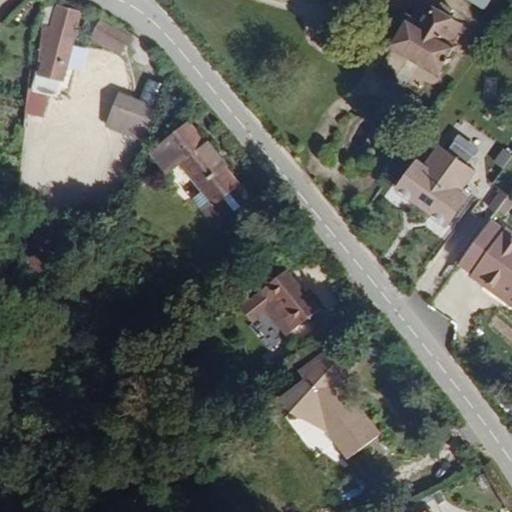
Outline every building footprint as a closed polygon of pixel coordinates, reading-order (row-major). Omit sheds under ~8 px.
[(65,80),(84,9),(51,0),(45,0),(45,3),(59,7),(53,25),(45,25),(43,33),(39,61),(45,63),(41,75),(65,80)] [(452,41),(463,21),(451,15),(456,7),(443,0),(439,8),(427,1),(417,21),(410,18),(396,45),(445,71),(459,44),(452,41)] [(53,25),(59,7),(45,3),(38,31),(43,33),(45,25),(53,25)] [(129,34),(114,24),(89,14),(86,22),(101,31),(99,39),(123,51),(129,34)] [(139,99),(120,91),(117,98),(137,105),(139,99)] [(153,122),(158,106),(139,99),(137,105),(117,98),(110,118),(131,126),(136,115),(153,122)] [(149,134),(153,122),(136,115),(131,126),(149,134)] [(241,184),(191,123),(153,153),(171,172),(183,163),(203,187),(191,197),(212,220),(224,224),(252,200),(240,186),(241,184)] [(479,152),(460,139),(454,148),(473,161),(479,152)] [(454,148),(446,142),(430,165),(425,161),(420,168),(416,166),(401,186),(417,198),(424,197),(436,205),(436,212),(454,223),(469,203),(464,200),(469,192),(465,188),(480,167),(473,161),(454,148)] [(420,168),(425,161),(421,158),(416,166),(420,168)] [(489,206),(505,217),(511,207),(511,189),(509,194),(502,188),(489,206)] [(469,203),(475,195),(469,192),(464,200),(469,203)] [(511,232),(509,231),(507,233),(493,223),(462,267),(475,277),(473,280),(493,294),(500,294),(511,301),(511,305),(511,232)] [(321,309),(289,270),(257,296),(279,323),(295,310),(304,323),(321,309)] [(346,316),(364,302),(357,293),(339,307),(346,316)] [(371,322),(361,309),(340,326),(352,339),(371,322)] [(304,323),(295,310),(279,323),(289,335),(304,323)] [(386,433),(349,387),(346,389),(338,385),(345,373),(352,376),(360,359),(334,346),(316,358),(322,366),(311,373),(282,393),(292,407),(298,404),(314,414),(322,424),(352,460),(386,433)] [(322,366),(316,358),(305,365),(311,373),(322,366)] [(347,385),(352,376),(345,373),(338,385),(346,389),(349,387),(347,385)] [(322,424),(314,414),(298,404),(292,407),(288,410),(308,435),(322,424)]
